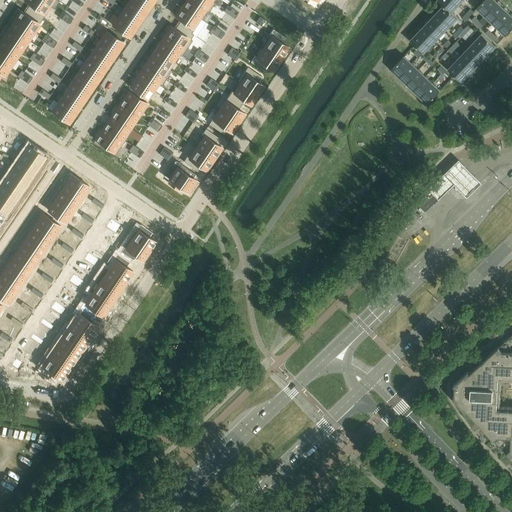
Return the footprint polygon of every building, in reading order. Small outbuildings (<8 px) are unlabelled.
[(41,0),(24,0),(25,0),(31,4),(27,9),(43,19),(51,7),(51,6),(49,5),(41,0)] [(144,0),(129,0),(129,1),(146,13),(152,5),(144,0)] [(191,0),(186,0),(182,7),(199,18),(199,19),(201,20),(207,11),(191,0)] [(210,0),(191,0),(207,11),(209,12),(215,3),(213,1),(213,2),(210,0)] [(458,5),(453,0),(438,0),(444,5),(452,12),(458,5)] [(485,15),(498,2),(495,0),(485,0),(478,8),(485,15)] [(129,1),(124,9),(141,21),(146,13),(129,1)] [(492,22),(505,9),(498,2),(485,15),(492,22)] [(225,10),(224,11),(229,15),(233,9),(228,5),(225,10)] [(457,18),(452,12),(444,5),(437,12),(450,25),(457,18)] [(182,7),(176,16),(182,20),(179,25),(192,33),(195,28),(193,27),(199,19),(199,18),(182,7)] [(20,11),(15,18),(34,31),(43,19),(27,9),(24,13),(20,11)] [(124,9),(118,17),(135,29),(141,21),(124,9)] [(233,9),(229,15),(234,18),(238,13),(233,9)] [(499,28),(511,15),(505,9),(492,22),(499,28)] [(60,13),(58,17),(63,20),(67,15),(62,11),(60,13)] [(450,25),(437,12),(430,19),(444,32),(450,25)] [(67,15),(63,20),(68,24),(72,18),(67,15)] [(511,29),(511,15),(499,28),(506,35),(511,29)] [(118,17),(113,25),(130,37),(135,29),(118,17)] [(260,17),(256,23),(261,26),(265,20),(260,17)] [(15,18),(9,27),(28,40),(34,31),(15,18)] [(444,32),(430,19),(424,26),(437,39),(444,32)] [(171,26),(166,34),(187,49),(192,41),(190,39),(194,35),(194,34),(192,33),(179,25),(175,29),(171,26)] [(213,28),(210,32),(215,35),(219,29),(214,26),(213,28)] [(437,39),(424,26),(417,33),(430,46),(437,39)] [(9,27),(3,36),(22,49),(28,40),(9,27)] [(219,29),(215,35),(220,39),(224,33),(219,29)] [(262,46),(264,47),(281,59),(289,47),(283,43),(286,38),(273,30),(262,46)] [(106,31),(101,39),(118,51),(124,43),(106,31)] [(430,46),(417,33),(410,40),(424,53),(430,46)] [(166,34),(161,42),(180,55),(182,56),(187,49),(166,34)] [(495,46),(482,34),(475,41),(488,54),(495,46)] [(44,38),(42,41),(47,44),(51,38),(46,35),(44,38)] [(3,36),(0,40),(0,47),(16,58),(22,49),(3,36)] [(51,38),(47,44),(52,48),(56,42),(51,38)] [(101,39),(95,47),(112,59),(118,51),(101,39)] [(488,54),(475,41),(468,48),(482,61),(488,54)] [(161,42),(156,49),(175,62),(180,55),(161,42)] [(0,47),(0,60),(10,67),(16,58),(0,47)] [(95,47),(90,55),(107,67),(112,59),(95,47)] [(255,57),(251,62),(264,71),(267,66),(273,70),(281,59),(264,47),(257,58),(255,57)] [(232,48),(229,51),(238,57),(241,54),(232,48)] [(482,61),(468,48),(462,55),(475,68),(482,61)] [(156,49),(151,57),(168,68),(168,69),(170,70),(175,62),(156,49)] [(195,54),(194,55),(199,59),(203,53),(198,50),(195,54)] [(229,51),(227,55),(236,61),(238,57),(229,51)] [(31,56),(29,59),(35,62),(39,56),(33,53),(31,56)] [(203,53),(199,59),(204,63),(208,57),(203,53)] [(90,55),(84,63),(102,75),(107,67),(90,55)] [(475,68),(462,55),(455,62),(468,75),(475,68)] [(39,56),(35,62),(40,66),(44,60),(39,56)] [(151,57),(146,64),(163,76),(163,75),(168,69),(168,68),(151,57)] [(411,63),(404,57),(392,70),(399,77),(411,63)] [(0,60),(0,77),(3,74),(5,75),(10,67),(0,60)] [(468,75),(455,62),(448,69),(454,75),(461,82),(468,75)] [(84,63),(79,71),(96,83),(102,75),(84,63)] [(419,70),(411,63),(399,77),(406,83),(419,70)] [(146,64),(141,71),(160,84),(159,85),(161,86),(162,86),(167,78),(163,75),(163,76),(146,64)] [(238,82),(240,84),(240,83),(257,95),(263,86),(257,81),(261,77),(248,68),(238,82)] [(426,77),(419,70),(406,83),(413,90),(426,77)] [(19,74),(17,77),(22,80),(26,74),(21,71),(19,74)] [(79,71),(74,79),(91,91),(96,83),(79,71)] [(141,71),(136,79),(153,90),(152,91),(154,92),(155,92),(159,85),(160,84),(141,71)] [(26,74),(22,80),(28,84),(32,78),(26,74)] [(433,84),(426,77),(413,90),(420,97),(433,84)] [(74,79),(68,87),(85,99),(91,91),(74,79)] [(136,79),(130,87),(147,98),(152,91),(153,90),(136,79)] [(211,79),(208,82),(217,88),(220,84),(211,79)] [(208,82),(206,86),(215,92),(217,88),(208,82)] [(232,91),(229,96),(242,105),(245,100),(251,104),(257,95),(240,83),(240,84),(234,92),(232,91)] [(440,90),(433,84),(420,97),(427,104),(440,90)] [(68,87),(63,95),(80,107),(85,99),(68,87)] [(129,92),(121,104),(139,116),(147,104),(129,92)] [(63,95),(57,103),(75,114),(80,107),(63,95)] [(229,96),(219,110),(238,123),(245,113),(238,109),(242,105),(229,96)] [(57,103),(52,111),(69,123),(75,114),(57,103)] [(121,104),(112,116),(131,128),(139,116),(121,104)] [(190,109),(187,113),(196,119),(198,115),(190,109)] [(219,110),(209,124),(222,133),(226,128),(232,132),(238,123),(219,110)] [(187,113),(185,117),(194,123),(196,119),(187,113)] [(112,116),(104,128),(124,141),(133,130),(133,129),(131,128),(112,116)] [(148,123),(147,124),(152,128),(156,122),(151,118),(148,123)] [(156,122),(152,128),(157,131),(161,125),(156,122)] [(104,128),(96,140),(101,144),(101,145),(108,150),(108,149),(116,154),(124,141),(104,128)] [(204,136),(197,147),(214,159),(221,147),(215,143),(219,138),(206,129),(202,135),(204,136)] [(28,145),(23,153),(40,165),(46,157),(28,145)] [(132,146),(129,151),(134,154),(138,148),(133,145),(132,146)] [(164,147),(162,151),(170,157),(173,153),(164,147)] [(187,156),(184,162),(197,171),(200,166),(206,170),(214,159),(197,147),(189,158),(187,156)] [(138,148),(134,154),(139,158),(143,152),(138,148)] [(162,151),(159,154),(168,160),(170,157),(162,151)] [(23,153),(17,161),(34,173),(40,165),(23,153)] [(459,160),(430,188),(440,198),(455,185),(468,198),(482,184),(459,160)] [(17,161),(12,169),(29,181),(34,173),(17,161)] [(177,167),(169,179),(171,180),(169,183),(179,190),(181,187),(188,192),(196,180),(177,167)] [(12,169),(7,177),(24,189),(29,181),(12,169)] [(72,175),(67,182),(84,194),(89,187),(72,175)] [(7,177),(1,185),(18,197),(24,189),(7,177)] [(67,182),(63,189),(80,201),(84,194),(67,182)] [(1,185),(0,186),(0,196),(13,205),(18,197),(1,185)] [(416,202),(426,212),(440,198),(430,188),(416,202)] [(63,189),(58,196),(75,208),(80,201),(63,189)] [(0,196),(0,207),(7,213),(13,205),(0,196)] [(58,196),(53,203),(70,215),(75,208),(58,196)] [(53,203),(48,210),(65,222),(70,215),(53,203)] [(43,214),(38,222),(55,233),(60,226),(43,214)] [(111,220),(106,227),(111,230),(116,223),(111,220)] [(38,222),(34,228),(51,240),(55,233),(38,222)] [(116,223),(111,230),(115,233),(118,229),(120,226),(116,223)] [(136,228),(130,238),(149,251),(155,241),(149,237),(152,232),(140,224),(136,229),(136,228)] [(34,228),(29,235),(46,247),(51,240),(34,228)] [(29,235),(24,242),(41,254),(46,247),(29,235)] [(124,247),(120,252),(133,261),(137,256),(143,260),(149,251),(130,238),(124,247)] [(24,242),(19,249),(37,261),(41,254),(24,242)] [(19,249),(15,256),(32,268),(37,261),(19,249)] [(88,253),(84,259),(90,263),(94,257),(88,253)] [(108,271),(125,283),(133,271),(127,267),(130,262),(117,254),(113,259),(115,260),(108,271)] [(15,256),(10,263),(27,275),(32,268),(15,256)] [(94,257),(90,263),(95,266),(97,263),(99,261),(94,257)] [(10,263),(5,270),(22,282),(27,275),(10,263)] [(104,268),(97,279),(118,294),(125,283),(108,271),(104,268)] [(5,270),(1,277),(18,289),(22,282),(5,270)] [(74,275),(70,281),(75,285),(79,279),(74,275)] [(1,277),(0,277),(0,286),(13,296),(18,289),(1,277)] [(79,279),(75,285),(80,288),(82,285),(84,282),(79,279)] [(89,290),(89,291),(93,293),(110,305),(118,294),(97,279),(89,290)] [(0,286),(0,297),(8,303),(13,296),(0,286)] [(80,307),(80,308),(82,309),(95,318),(98,313),(102,316),(110,305),(93,293),(86,304),(84,302),(80,307)] [(55,302),(51,308),(56,312),(60,306),(55,302)] [(60,306),(56,312),(62,315),(63,314),(66,309),(60,306)] [(82,309),(74,321),(93,334),(98,326),(92,322),(95,318),(82,309)] [(69,328),(88,341),(93,334),(74,321),(69,328)] [(67,327),(62,335),(83,349),(88,341),(69,328),(67,327)] [(484,357),(479,361),(481,363),(479,365),(469,374),(468,372),(454,385),(455,386),(455,397),(453,398),(466,412),(468,411),(478,423),(476,425),(480,429),(482,427),(494,440),(506,454),(511,460),(511,334),(499,347),(486,359),(484,357)] [(62,335),(57,342),(78,356),(83,349),(62,335)] [(52,350),(51,350),(53,351),(73,364),(78,356),(57,342),(52,350)] [(49,358),(48,358),(67,371),(73,364),(53,351),(49,358)] [(46,357),(41,365),(45,368),(42,372),(55,381),(58,376),(62,379),(67,371),(48,358),(49,358),(47,357),(46,357)] [(16,359),(12,365),(18,369),(22,363),(16,359)]
